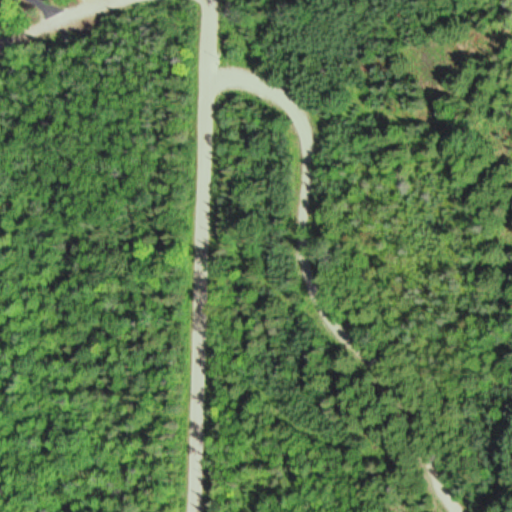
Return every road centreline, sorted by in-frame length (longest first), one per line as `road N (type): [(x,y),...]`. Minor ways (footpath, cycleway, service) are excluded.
road 1 (residential): [(194,511),(211,0)]
road 2 (residential): [(126,0),(0,44)]
